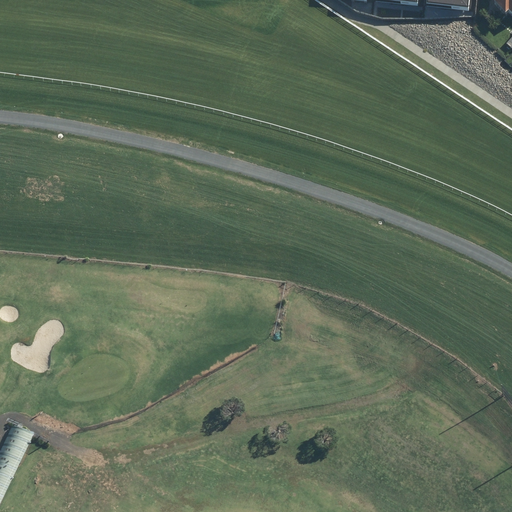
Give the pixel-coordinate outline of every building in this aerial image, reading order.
[(376,0),(377,4),(421,8),(422,0),(376,0)] [(426,0),(425,9),(470,13),(471,0),(426,0)] [(511,0),(495,0),(493,2),(508,17),(511,14),(511,15),(511,0)] [(237,392),(226,378),(212,390),(223,404),(237,392)] [(0,498),(32,435),(13,412),(0,440),(0,498)] [(186,420),(181,414),(149,440),(154,446),(186,420)] [(113,433),(76,431),(76,440),(112,442),(113,433)]
